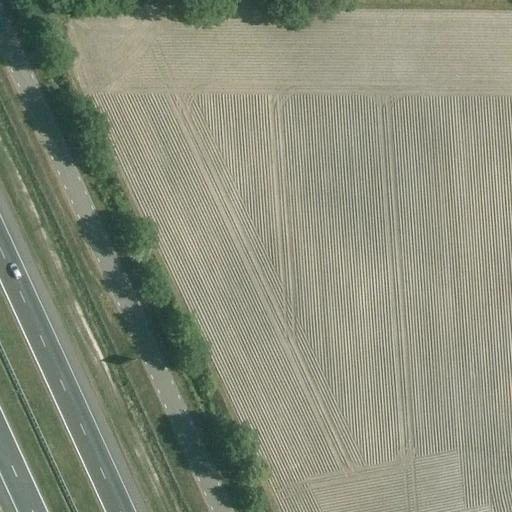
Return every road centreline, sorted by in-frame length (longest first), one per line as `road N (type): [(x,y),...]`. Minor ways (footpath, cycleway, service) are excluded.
road 1 (unclassified): [(219,511),(0,29)]
road 2 (motorway): [(120,511),(0,250)]
